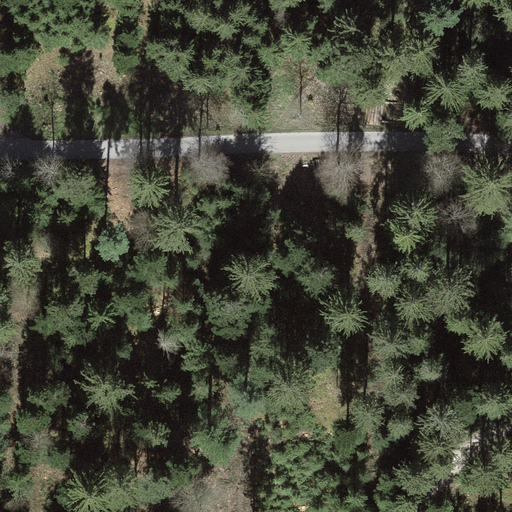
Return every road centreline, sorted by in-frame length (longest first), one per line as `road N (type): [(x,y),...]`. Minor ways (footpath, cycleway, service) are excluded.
road 1 (unclassified): [(511,144),(0,146)]
road 2 (unclassified): [(420,511),(511,418)]
